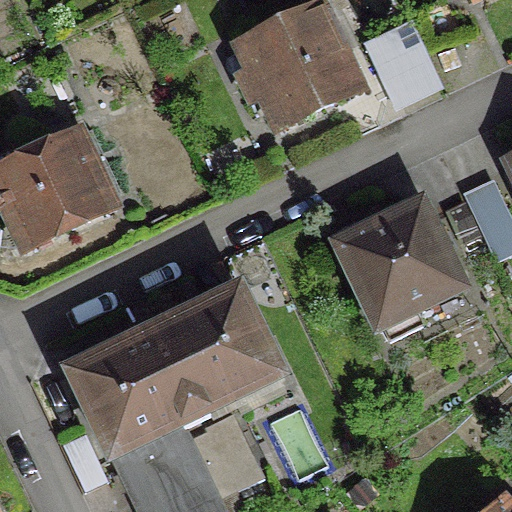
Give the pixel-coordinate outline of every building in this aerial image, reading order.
[(315,13),(235,51),(274,131),(353,93),(315,13)] [(447,100),(417,36),(372,57),(403,121),(447,100)] [(109,211),(74,138),(0,173),(0,210),(20,253),(109,211)] [(462,201),(464,205),(492,264),(511,253),(511,238),(487,189),(462,201)] [(460,207),(444,215),(455,237),(471,229),(460,207)] [(409,314),(456,292),(416,210),(334,249),(374,331),(378,329),(386,345),(417,330),(409,314)] [(154,300),(162,316),(193,301),(185,284),(154,300)] [(274,381),(234,297),(67,378),(107,460),(178,428),(184,440),(203,431),(196,418),(274,381)] [(178,428),(107,460),(132,511),(173,511),(209,494),(215,505),(260,483),(229,418),(203,431),(184,440),(178,428)] [(58,449),(80,496),(104,485),(82,438),(58,449)] [(218,511),(215,505),(209,494),(173,511),(218,511)]
